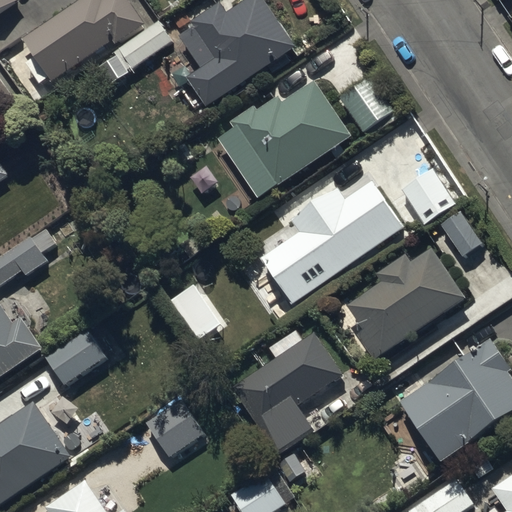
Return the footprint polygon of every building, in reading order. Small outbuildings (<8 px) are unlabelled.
[(0,0),(0,16),(24,1),(23,0),(0,0)] [(109,0),(107,2),(105,0),(86,0),(29,42),(41,59),(30,67),(44,86),(52,80),(57,88),(118,44),(120,48),(150,27),(130,0),(109,0)] [(213,110),(301,50),(267,0),(257,0),(232,17),(226,8),(182,38),(207,75),(195,83),(213,110)] [(176,44),(163,25),(119,56),(121,59),(107,68),(116,81),(131,71),(133,74),(176,44)] [(0,75),(0,110),(16,101),(0,75)] [(375,77),(342,99),(366,135),(399,113),(375,77)] [(357,140),(319,85),(287,108),(281,100),(261,114),(259,111),(235,127),(239,132),(222,144),(263,202),(282,188),(284,191),(357,140)] [(0,184),(10,177),(0,161),(0,184)] [(437,173),(405,192),(427,229),(459,209),(437,173)] [(409,231),(376,182),(349,200),(343,190),(293,223),(299,232),(257,260),(291,310),(409,231)] [(464,214),(445,226),(467,260),(487,247),(464,214)] [(33,242),(32,240),(0,261),(0,288),(25,272),(30,279),(51,265),(46,257),(61,247),(50,231),(33,242)] [(382,364),(469,302),(435,254),(418,266),(411,257),(382,277),(388,285),(355,308),(368,328),(360,333),(382,364)] [(0,384),(46,352),(25,322),(19,327),(0,300),(0,384)] [(109,360),(89,331),(48,359),(68,389),(109,360)] [(346,377),(319,337),(306,346),(297,333),(274,349),(282,361),(238,391),(283,458),(321,432),(304,406),(346,377)] [(511,377),(511,368),(494,344),(405,409),(447,466),(511,418),(511,379),(511,378),(511,377)] [(181,399),(146,423),(169,457),(205,433),(181,399)] [(0,511),(1,511),(77,461),(37,404),(0,429),(0,511)] [(136,432),(131,435),(95,460),(107,477),(148,449),(136,432)] [(280,511),(288,507),(268,477),(235,499),(243,511),(280,511)] [(470,511),(478,507),(461,481),(414,511),(470,511)] [(511,511),(511,481),(495,493),(507,511),(511,511)] [(128,511),(109,511),(92,484),(50,511),(128,511),(129,511),(128,511)]
